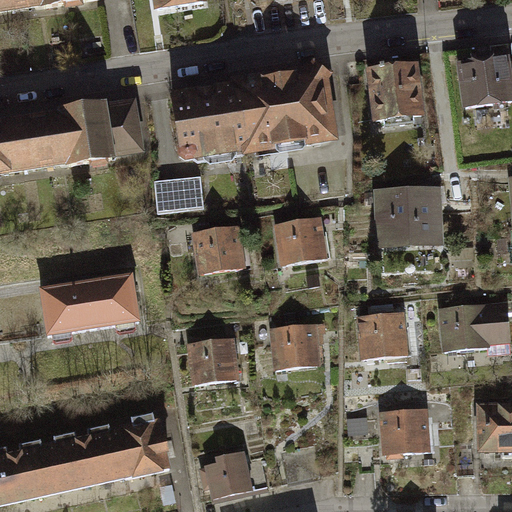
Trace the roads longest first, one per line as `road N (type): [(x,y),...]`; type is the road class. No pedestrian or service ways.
road 1 (residential): [(0,96),(511,21)]
road 2 (residential): [(276,511),(320,497),(511,503)]
